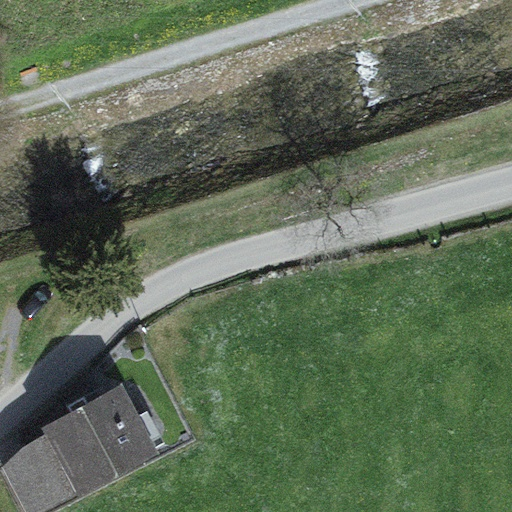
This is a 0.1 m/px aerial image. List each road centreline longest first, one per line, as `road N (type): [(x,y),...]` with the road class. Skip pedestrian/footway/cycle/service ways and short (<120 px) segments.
road 1 (residential): [(511,189),(195,272),(136,303),(0,422)]
road 2 (track): [(362,0),(0,115)]
